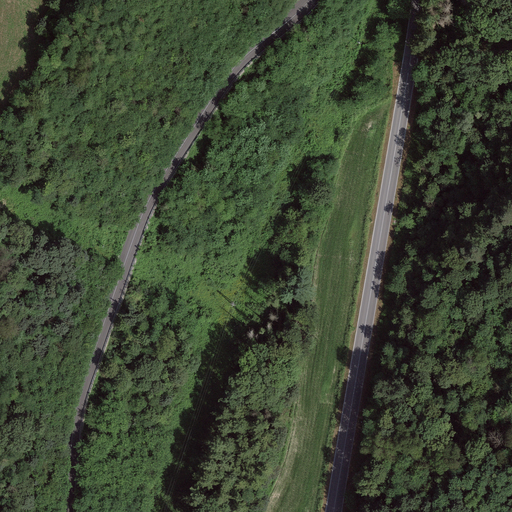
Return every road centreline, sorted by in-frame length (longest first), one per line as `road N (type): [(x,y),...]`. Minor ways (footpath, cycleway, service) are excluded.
road 1 (tertiary): [(307,0),(243,57),(144,210),(81,386),(65,511)]
road 2 (secondary): [(338,511),(417,0)]
